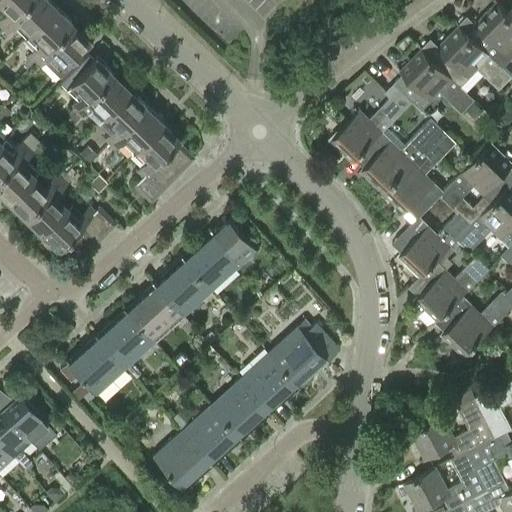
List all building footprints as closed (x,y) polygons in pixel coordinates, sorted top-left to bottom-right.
[(0,0),(0,9),(4,13),(0,17),(0,23),(3,26),(27,0),(0,0)] [(56,4),(52,0),(27,0),(3,26),(8,31),(15,24),(26,35),(56,4)] [(511,15),(497,1),(476,23),(484,31),(476,39),(503,66),(511,56),(511,15)] [(73,20),(56,4),(26,35),(36,46),(30,52),(36,58),(73,20)] [(91,37),(73,20),(36,58),(41,63),(44,61),(60,76),(93,43),(89,39),(91,37)] [(447,54),(438,63),(461,85),(478,67),(500,88),(511,75),(511,74),(503,66),(476,39),(461,24),(439,47),(447,54)] [(409,77),(400,87),(413,100),(418,105),(422,108),(440,90),(462,111),(474,98),(461,85),(438,63),(422,48),(401,70),(409,77)] [(78,109),(115,71),(98,55),(70,82),(82,93),(72,104),(78,109)] [(115,71),(78,109),(83,114),(89,108),(100,119),(131,87),(115,71)] [(400,87),(395,82),(385,91),(391,97),(366,122),(357,112),(331,139),(353,161),(361,153),(383,130),(413,100),(400,87)] [(148,103),(131,87),(100,119),(99,120),(111,131),(105,137),(110,142),(148,103)] [(148,103),(110,142),(117,148),(122,142),(127,137),(138,147),(164,120),(148,103)] [(383,130),(361,153),(370,161),(361,170),(383,191),(444,129),(431,117),(401,148),(383,130)] [(164,120),(138,147),(149,158),(139,169),(144,174),(153,166),(161,157),(169,149),(179,139),(180,139),(182,137),(164,120)] [(444,130),(383,191),(405,212),(408,209),(417,218),(420,215),(440,194),(439,193),(444,189),(426,172),(456,141),(444,130)] [(12,150),(1,140),(0,140),(0,173),(36,137),(29,131),(23,138),(12,150)] [(40,141),(36,137),(0,173),(0,190),(8,198),(34,172),(23,161),(33,148),(40,141)] [(197,156),(180,139),(179,139),(169,149),(187,166),(197,156)] [(511,167),(510,166),(511,163),(511,161),(492,142),(445,190),(444,189),(439,193),(440,194),(459,212),(460,211),(472,223),(510,185),(509,185),(511,182),(511,167)] [(169,149),(161,157),(179,174),(187,166),(169,149)] [(179,174),(161,157),(153,166),(170,183),(179,174)] [(153,166),(144,174),(162,191),(170,183),(153,166)] [(45,182),(34,172),(8,198),(24,214),(66,172),(60,167),(45,182)] [(71,177),(66,172),(24,214),(41,231),(67,204),(57,194),(66,182),(71,177)] [(144,174),(142,177),(133,186),(151,202),(162,191),(144,174)] [(472,223),(459,237),(471,249),(491,229),(508,245),(510,247),(511,244),(511,187),(510,185),(472,223)] [(82,222),(90,214),(94,209),(88,204),(78,214),(67,204),(41,231),(58,247),(64,241),(74,231),(82,222)] [(117,223),(117,222),(108,213),(99,205),(98,204),(94,209),(90,214),(109,231),(117,223)] [(417,218),(392,243),(402,251),(400,254),(422,275),(437,259),(459,237),(472,223),(460,211),(459,212),(439,232),(420,215),(417,218)] [(90,214),(82,222),(101,239),(109,231),(90,214)] [(212,227),(182,254),(213,288),(258,248),(230,217),(215,230),(212,227)] [(82,222),(74,231),(92,248),(101,239),(82,222)] [(92,248),(74,231),(64,241),(82,258),(92,248)] [(511,244),(510,247),(508,245),(500,253),(511,265),(511,284),(504,293),(511,300),(511,244)] [(182,254),(153,280),(184,314),(213,288),(182,254)] [(422,275),(420,274),(409,285),(419,295),(417,298),(437,318),(439,319),(464,294),(489,268),(476,254),(456,276),(437,259),(422,275)] [(153,280),(124,306),(155,340),(184,314),(153,280)] [(439,319),(437,318),(434,321),(445,331),(443,333),(464,354),(511,305),(511,300),(504,293),(502,291),(482,311),(464,294),(439,319)] [(155,340),(124,306),(95,332),(126,366),(155,340)] [(304,317),(268,349),(300,384),(340,347),(315,321),(312,325),(304,317)] [(126,366),(95,332),(66,359),(66,360),(79,373),(96,392),(126,366)] [(268,349),(239,375),(271,410),(300,384),(268,349)] [(79,373),(66,360),(59,366),(72,380),(79,373)] [(495,437),(507,431),(507,430),(511,426),(501,405),(511,400),(511,375),(507,366),(474,384),(480,394),(475,397),(495,437)] [(239,375),(210,402),(242,437),(271,410),(239,375)] [(0,383),(0,382),(0,404),(11,395),(0,383)] [(4,408),(32,439),(49,424),(56,432),(62,426),(49,411),(43,416),(22,392),(4,408)] [(454,435),(442,414),(411,429),(426,458),(451,446),(456,456),(456,457),(469,450),(495,437),(475,397),(458,406),(469,427),(454,435)] [(242,437),(210,402),(182,428),(213,462),(242,437)] [(4,408),(0,411),(0,438),(15,454),(14,455),(25,467),(32,460),(21,449),(32,439),(4,408)] [(213,462),(182,428),(152,454),(184,489),(213,462)] [(495,437),(469,450),(488,488),(502,481),(506,479),(495,457),(510,449),(511,452),(511,439),(507,431),(495,437)] [(0,438),(0,467),(14,455),(15,454),(0,438)] [(456,457),(456,456),(451,459),(462,481),(448,488),(436,467),(405,482),(418,510),(444,497),(451,507),(462,501),(488,488),(469,450),(456,457)] [(502,481),(488,488),(462,501),(467,511),(489,511),(487,508),(502,501),(508,511),(511,511),(511,488),(506,491),(502,481)] [(467,511),(462,501),(451,507),(445,510),(445,511),(467,511)]
